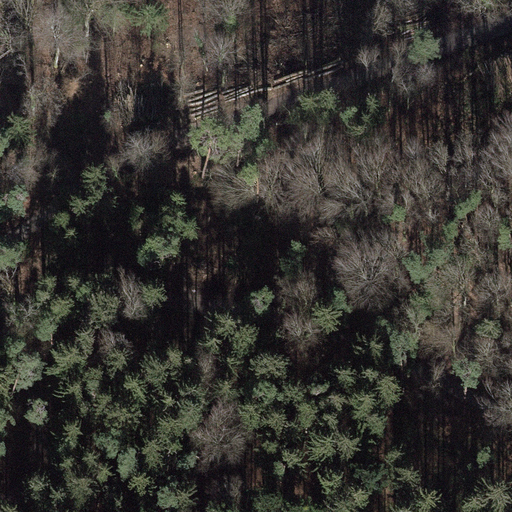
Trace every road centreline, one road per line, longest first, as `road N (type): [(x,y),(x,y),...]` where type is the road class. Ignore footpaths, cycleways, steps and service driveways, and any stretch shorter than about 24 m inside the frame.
road 1 (track): [(33,216),(178,247),(356,354),(511,424)]
road 2 (track): [(511,8),(81,178),(33,216)]
road 3 (track): [(0,508),(18,491),(37,407),(21,350),(0,334)]
